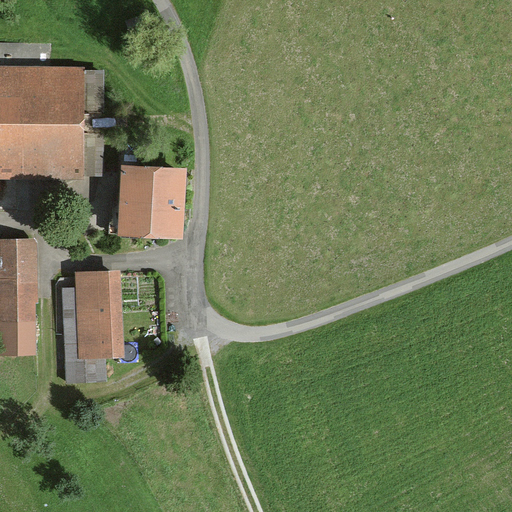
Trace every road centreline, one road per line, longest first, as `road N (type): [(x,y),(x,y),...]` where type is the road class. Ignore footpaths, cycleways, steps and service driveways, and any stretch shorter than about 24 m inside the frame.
road 1 (track): [(256,511),(213,391),(198,310)]
road 2 (track): [(53,249),(47,392),(31,414),(0,430)]
